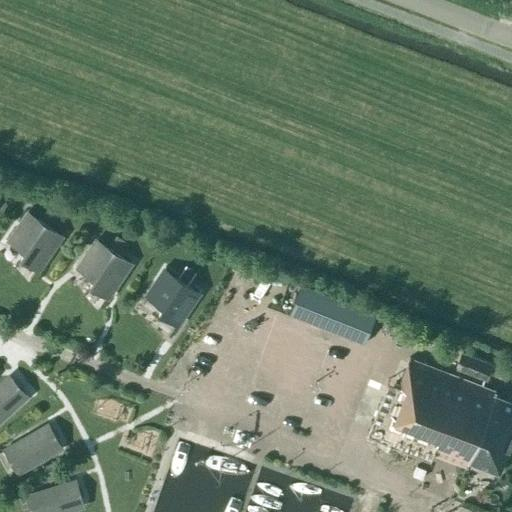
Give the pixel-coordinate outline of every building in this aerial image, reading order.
[(51,214),(53,211),(47,207),(39,218),(46,222),(51,214)] [(20,258),(46,222),(39,218),(28,210),(8,240),(24,251),(20,258)] [(51,214),(46,222),(52,226),(60,216),(53,211),(51,214)] [(38,270),(63,234),(46,222),(20,258),(38,270)] [(115,249),(122,239),(116,235),(109,246),(115,249)] [(94,279),(89,286),(90,286),(115,249),(97,238),(77,268),(94,279)] [(122,239),(115,249),(120,253),(127,243),(122,239)] [(107,298),(132,261),(115,249),(90,286),(107,298)] [(200,290),(165,266),(146,294),(163,306),(159,312),(177,325),(200,290)] [(289,303),(293,292),(271,283),(266,295),(289,303)] [(290,313),(364,343),(376,313),(301,284),(290,313)] [(456,367),(486,378),(492,363),(462,351),(456,367)] [(469,460),(499,472),(511,438),(511,400),(494,394),(496,390),(409,357),(402,376),(398,373),(376,431),(467,466),(469,460)] [(0,419),(27,395),(26,394),(25,395),(9,377),(10,376),(9,375),(0,383),(0,419)] [(23,467),(24,468),(61,447),(60,446),(59,446),(48,425),(49,425),(48,424),(5,447),(5,448),(6,448),(24,466),(23,467)] [(58,467),(55,460),(42,466),(45,473),(58,467)] [(412,474),(422,478),(425,468),(416,465),(412,474)] [(62,475),(58,467),(45,473),(49,481),(62,475)] [(60,511),(83,505),(83,504),(81,504),(74,481),(76,481),(75,480),(28,494),(28,495),(29,495),(40,511),(60,511)]
